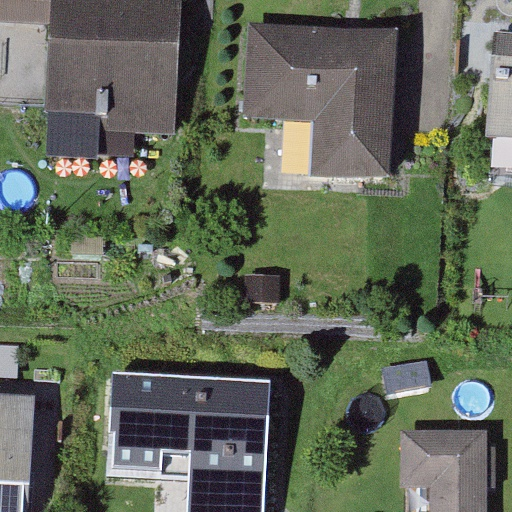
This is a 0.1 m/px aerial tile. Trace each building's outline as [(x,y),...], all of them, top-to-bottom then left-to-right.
[(108,139),(185,143),(192,1),(165,0),(122,0),(122,5),(60,2),(52,165),(107,168),(108,139)] [(314,188),(391,192),(399,44),(246,37),(241,132),(316,136),(314,188)] [(511,154),(511,48),(503,47),(496,154),(511,154)] [(235,300),(234,330),(273,330),(274,300),(235,300)] [(192,511),(267,511),(275,398),(115,387),(111,449),(119,450),(116,483),(194,489),(192,511)] [(0,511),(31,511),(36,414),(5,413),(6,399),(0,398),(0,511)] [(495,511),(496,437),(408,438),(405,495),(436,494),(436,511),(495,511)]
